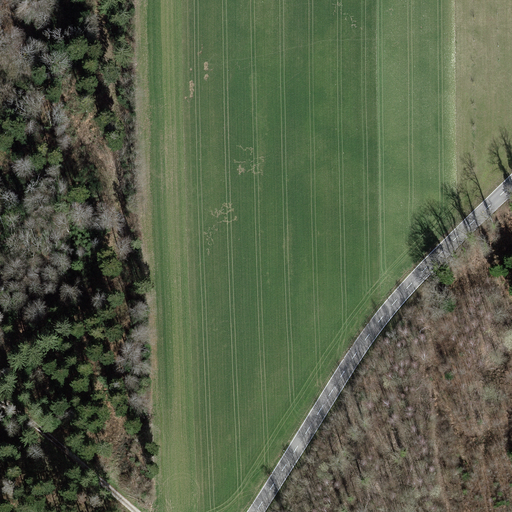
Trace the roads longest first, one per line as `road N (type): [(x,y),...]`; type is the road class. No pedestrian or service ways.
road 1 (secondary): [(511,184),(398,297),(255,511)]
road 2 (track): [(0,405),(133,511)]
